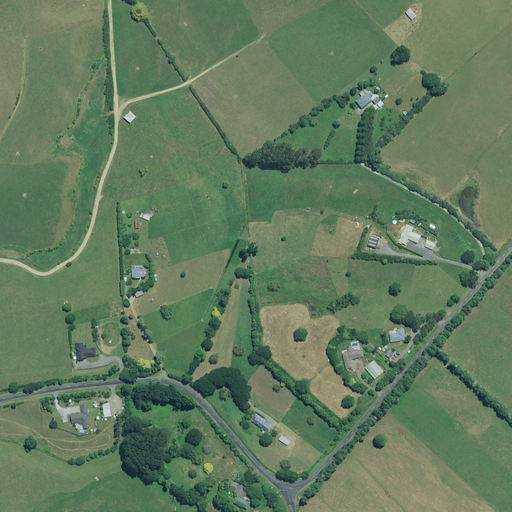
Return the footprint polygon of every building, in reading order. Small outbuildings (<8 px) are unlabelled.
[(412,20),(417,16),(415,14),(420,10),(415,4),(405,12),(412,20)] [(356,101),(362,108),(373,98),(368,91),(364,94),(362,91),(359,94),(362,97),(356,101)] [(136,117),(130,111),(124,118),(130,123),(136,117)] [(413,227),(407,224),(403,232),(402,232),(400,238),(398,243),(402,245),(403,244),(405,245),(408,239),(417,243),(421,236),(411,232),(413,227)] [(435,244),(427,240),(424,246),(432,250),(435,244)] [(135,266),(132,266),(132,277),(135,277),(135,278),(141,278),(141,277),(144,277),(145,267),(135,267),(135,266)] [(144,294),(142,289),(134,293),(136,297),(144,294)] [(405,340),(404,328),(397,329),(398,333),(389,334),(391,342),(405,340)] [(77,360),(83,360),(83,359),(86,359),(86,357),(96,357),(95,348),(91,348),(91,349),(86,350),(86,348),(83,349),(83,343),(75,344),(76,350),(77,350),(77,356),(77,360)] [(352,349),(351,347),(347,348),(348,351),(342,353),(346,369),(352,368),(350,360),(364,357),(362,349),(357,350),(357,349),(354,350),(354,348),(352,349)] [(394,352),(391,349),(386,355),(390,358),(394,352)] [(383,372),(374,361),(365,368),(375,379),(383,372)] [(111,416),(109,403),(102,404),(104,417),(111,416)] [(88,416),(86,404),(80,405),(81,413),(70,415),(72,424),(79,423),(79,424),(82,423),(83,429),(89,428),(87,416),(88,416)] [(266,421),(256,414),(254,417),(255,418),(252,422),(267,432),(271,426),(265,423),(266,421)] [(291,442),(281,436),(279,440),(288,446),(291,442)] [(249,503),(237,497),(234,503),(238,505),(237,505),(241,508),(242,507),(246,509),(249,503)]
